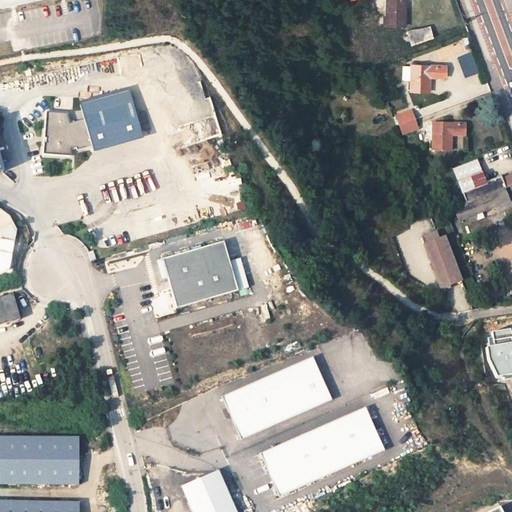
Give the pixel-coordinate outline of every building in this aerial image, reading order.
[(404,0),(387,0),(387,17),(387,25),(404,25),(404,0)] [(430,26),(407,32),(408,35),(410,43),(410,45),(432,37),(430,26)] [(408,35),(401,37),(403,45),(410,43),(408,35)] [(467,36),(461,38),(464,45),(469,43),(467,36)] [(463,78),(477,73),(469,52),(455,57),(463,78)] [(411,80),(410,90),(428,91),(429,77),(444,77),(444,66),(411,64),(411,66),(403,65),(402,80),(411,80)] [(93,146),(95,152),(145,139),(131,91),(81,104),(85,119),(69,124),(67,113),(45,112),(42,152),(71,154),(71,152),(93,146)] [(410,110),(396,116),(400,124),(413,119),(410,110)] [(413,119),(400,124),(403,134),(417,128),(413,119)] [(464,124),(432,124),(432,149),(450,150),(451,135),(463,135),(464,124)] [(477,162),(453,170),(462,193),(486,185),(477,162)] [(511,174),(500,179),(504,189),(509,187),(511,185),(511,174)] [(500,179),(486,185),(462,193),(466,204),(504,189),(500,179)] [(509,202),(505,191),(456,210),(459,220),(509,202)] [(0,273),(5,272),(13,234),(9,215),(0,209),(0,273)] [(421,238),(429,260),(440,288),(441,288),(461,280),(444,237),(439,239),(436,232),(421,238)] [(162,259),(176,309),(237,291),(229,261),(223,242),(162,259)] [(229,261),(237,291),(248,289),(239,258),(229,261)] [(0,298),(0,325),(21,319),(14,294),(0,298)] [(511,330),(511,327),(493,332),(494,336),(487,338),(488,360),(497,378),(511,374),(511,330)] [(222,397),(240,440),(332,401),(314,358),(222,397)] [(260,454),(278,496),(383,452),(366,410),(260,454)] [(0,481),(77,482),(77,437),(0,436),(0,481)] [(234,511),(217,471),(184,486),(195,511),(234,511)] [(0,511),(76,511),(77,503),(0,501),(0,511)]
